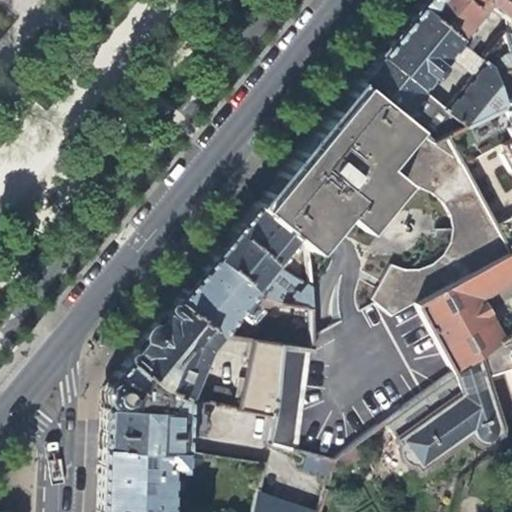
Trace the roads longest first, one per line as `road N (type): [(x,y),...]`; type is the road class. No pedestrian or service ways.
road 1 (secondary): [(87,323),(346,0)]
road 2 (residential): [(61,446),(87,323)]
